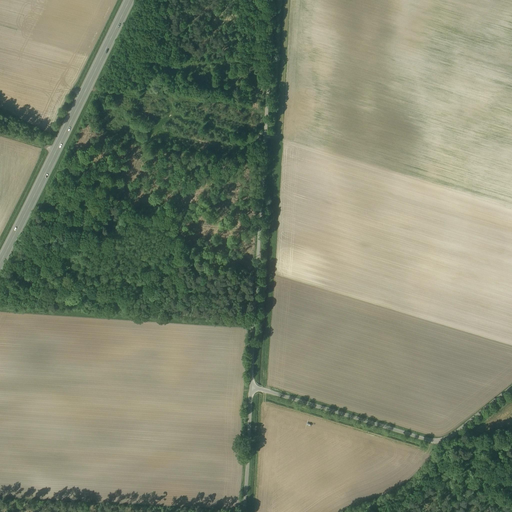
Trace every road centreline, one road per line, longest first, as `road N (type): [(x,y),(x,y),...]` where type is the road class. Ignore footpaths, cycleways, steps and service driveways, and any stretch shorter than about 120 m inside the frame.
road 1 (unclassified): [(274,0),(251,384)]
road 2 (secondary): [(129,0),(0,263)]
road 3 (unclassified): [(511,385),(450,436),(430,440),(251,384)]
road 4 (unclassified): [(251,384),(242,511)]
